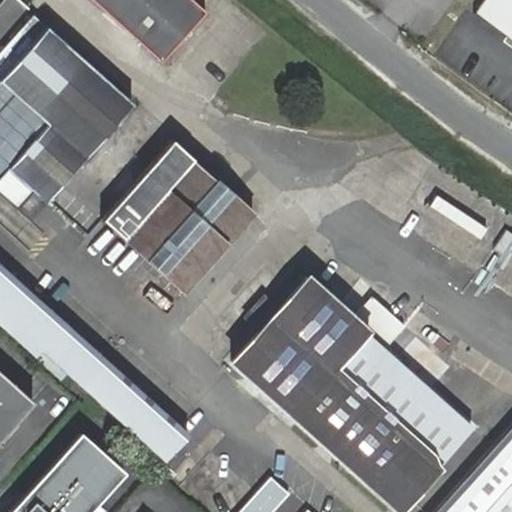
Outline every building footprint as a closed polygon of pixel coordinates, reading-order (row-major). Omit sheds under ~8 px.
[(190,0),(91,0),(160,62),(205,12),(190,0)] [(511,0),(483,0),(474,14),(511,41),(511,0)] [(0,172),(7,165),(45,198),(130,102),(45,26),(0,75),(0,172)] [(133,247),(181,290),(251,212),(170,139),(100,218),(133,247)] [(41,349),(162,458),(186,431),(0,264),(0,324),(34,355),(41,349)] [(304,277),(229,362),(396,511),(440,461),(335,367),(366,333),(304,277)] [(0,436),(32,401),(0,372),(0,436)] [(511,511),(511,424),(432,511),(511,511)] [(77,432),(5,511),(85,511),(122,471),(77,432)] [(271,511),(288,493),(269,477),(237,511),(308,511),(306,510),(304,511),(271,511)]
